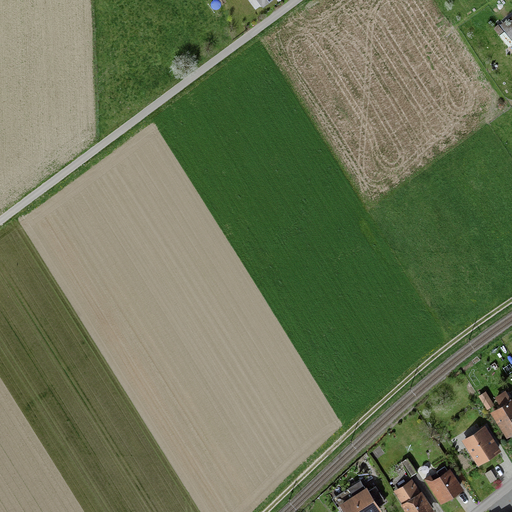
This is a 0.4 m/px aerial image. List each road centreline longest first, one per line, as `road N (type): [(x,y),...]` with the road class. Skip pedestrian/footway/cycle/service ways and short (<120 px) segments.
road 1 (residential): [(0,221),(296,0)]
road 2 (track): [(267,511),(432,358),(511,301)]
